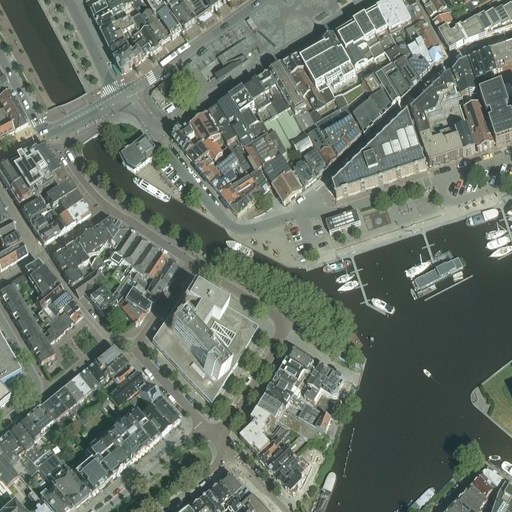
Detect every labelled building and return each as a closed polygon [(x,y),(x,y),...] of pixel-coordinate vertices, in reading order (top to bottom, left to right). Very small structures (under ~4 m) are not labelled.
[(115,14),(129,6),(125,0),(112,0),(108,2),(115,14)] [(160,0),(139,0),(134,3),(132,5),(137,14),(140,13),(141,15),(148,10),(155,22),(157,21),(171,43),(172,41),(182,35),(160,4),(162,3),(160,0)] [(160,0),(162,3),(163,2),(185,33),(196,25),(179,0),(160,0)] [(179,0),(196,25),(211,14),(201,0),(179,0)] [(201,0),(211,14),(212,13),(221,7),(222,6),(217,0),(201,0)] [(401,0),(399,1),(398,2),(402,8),(413,2),(412,0),(401,0)] [(425,9),(432,6),(428,0),(420,0),(423,5),(424,9),(425,9)] [(428,0),(432,6),(434,10),(436,14),(430,18),(430,19),(444,12),(445,13),(441,15),(442,17),(432,22),(433,24),(449,15),(443,5),(440,0),(428,0)] [(440,0),(443,5),(449,15),(451,14),(450,12),(452,11),(447,2),(450,0),(440,0)] [(456,0),(467,17),(475,12),(475,11),(467,0),(456,0)] [(467,0),(475,11),(483,6),(479,0),(467,0)] [(96,25),(101,22),(111,16),(115,14),(108,2),(90,12),(96,25)] [(414,30),(402,8),(398,2),(388,7),(403,37),(414,30)] [(402,8),(414,30),(415,33),(416,32),(411,22),(407,13),(417,8),(413,2),(402,8)] [(436,14),(434,10),(432,6),(425,9),(430,18),(436,14)] [(377,13),(388,34),(393,42),(399,53),(403,50),(406,48),(408,47),(403,37),(388,7),(377,13)] [(407,13),(411,22),(421,17),(417,8),(407,13)] [(511,10),(511,9),(511,8),(503,13),(511,28),(511,10)] [(148,10),(141,15),(162,49),(171,43),(157,21),(155,22),(148,10)] [(511,28),(503,13),(502,11),(495,16),(494,16),(504,32),(511,29),(511,28)] [(138,16),(132,19),(140,37),(141,37),(145,42),(143,43),(144,46),(146,44),(153,55),(161,49),(162,49),(141,15),(140,13),(137,14),(138,16)] [(377,13),(365,20),(381,47),(382,49),(393,42),(388,34),(387,34),(380,22),(382,22),(377,13)] [(456,25),(466,19),(464,14),(454,20),(456,25)] [(494,16),(495,16),(494,14),(486,19),(485,19),(495,35),(504,32),(494,16)] [(454,24),(449,15),(433,24),(437,32),(454,24)] [(102,24),(97,27),(101,35),(116,26),(111,16),(101,22),(102,24)] [(421,17),(411,22),(416,32),(426,26),(421,17)] [(469,44),(486,38),(476,22),(477,22),(474,17),(459,26),(460,28),(457,31),(455,28),(449,32),(447,29),(438,35),(449,54),(468,43),(469,45),(469,44)] [(485,19),(486,19),(485,17),(477,22),(476,22),(486,38),(495,35),(485,19)] [(116,26),(101,35),(106,45),(122,36),(128,33),(132,42),(140,37),(132,19),(117,27),(116,26)] [(365,20),(354,27),(365,46),(370,53),(381,47),(365,20)] [(426,26),(416,32),(415,33),(419,41),(430,35),(426,28),(426,26)] [(336,37),(356,71),(368,65),(367,64),(374,60),(375,61),(385,55),(393,67),(383,75),(385,78),(388,83),(398,76),(400,75),(400,77),(403,75),(406,78),(413,73),(399,53),(393,42),(382,49),(381,47),(370,53),(365,46),(354,27),(353,27),(347,30),(336,37)] [(415,33),(414,30),(403,37),(405,35),(413,50),(406,54),(416,69),(419,67),(421,66),(424,69),(428,75),(434,70),(426,56),(419,41),(415,33)] [(419,41),(426,56),(438,49),(430,35),(419,41)] [(122,36),(106,45),(110,53),(126,43),(122,36)] [(134,45),(130,47),(134,54),(138,51),(145,61),(153,55),(146,44),(144,46),(143,43),(145,42),(141,37),(140,37),(132,42),(134,45)] [(333,39),(323,46),(344,84),(355,77),(333,39)] [(126,43),(110,53),(114,62),(130,52),(127,44),(126,43)] [(313,51),(330,82),(334,89),(344,84),(323,46),(313,51)] [(511,70),(511,46),(490,54),(497,75),(511,70)] [(443,60),(438,49),(426,56),(434,70),(434,69),(434,70),(442,63),(443,60)] [(403,50),(399,53),(413,73),(419,83),(428,75),(424,69),(421,71),(419,67),(416,69),(406,54),(403,50)] [(134,54),(126,58),(133,70),(145,61),(138,51),(134,54)] [(313,51),(298,59),(316,90),(330,82),(313,51)] [(497,75),(490,54),(480,59),(488,82),(494,80),(494,76),(497,75)] [(126,58),(115,64),(121,75),(124,76),(133,70),(126,58)] [(298,59),(284,67),(303,99),(306,97),(316,114),(335,103),(334,101),(335,100),(329,90),(326,92),(319,96),(316,90),(298,59)] [(488,82),(480,59),(469,64),(476,84),(479,83),(480,86),(488,84),(488,82)] [(225,70),(218,76),(221,80),(243,65),(241,63),(231,66),(225,70)] [(461,101),(459,105),(460,109),(479,103),(477,96),(466,65),(453,76),(461,101)] [(307,140),(319,133),(315,126),(309,116),(281,69),(270,76),(285,101),(291,113),(295,119),(294,119),(307,140)] [(362,82),(364,86),(383,75),(381,71),(362,82)] [(400,75),(398,76),(411,94),(421,85),(419,83),(413,73),(406,78),(403,75),(400,77),(400,75)] [(364,86),(361,88),(365,95),(381,122),(394,109),(395,109),(398,106),(400,104),(388,83),(385,78),(383,75),(364,86)] [(398,76),(388,83),(400,104),(402,102),(411,94),(398,76)] [(153,99),(155,102),(162,111),(166,109),(165,107),(168,104),(170,106),(173,104),(169,97),(172,95),(173,96),(173,95),(176,93),(177,93),(177,92),(179,91),(180,91),(180,90),(183,88),(184,88),(176,77),(162,87),(155,92),(154,92),(153,93),(153,94),(152,94),(152,95),(152,96),(151,97),(151,98),(152,99),(153,99)] [(268,77),(257,84),(276,116),(276,115),(279,119),(291,113),(285,101),(283,102),(268,77)] [(421,145),(438,140),(455,134),(467,130),(460,109),(459,105),(450,79),(411,115),(411,116),(416,129),(421,145)] [(257,84),(243,94),(257,118),(269,138),(267,139),(280,160),(281,160),(284,165),(288,163),(298,157),(298,158),(300,157),(313,150),(307,140),(294,119),(295,119),(291,113),(279,119),(276,115),(276,116),(257,84)] [(480,93),(481,97),(479,98),(496,148),(511,142),(511,123),(501,90),(500,90),(499,86),(480,93)] [(356,102),(365,95),(361,88),(342,98),(347,108),(348,109),(356,102)] [(229,103),(257,145),(267,139),(269,138),(243,94),(229,103)] [(381,122),(365,95),(356,102),(372,130),(381,122)] [(10,96),(0,100),(0,109),(1,112),(15,105),(10,96)] [(335,100),(334,101),(335,103),(340,112),(347,108),(342,98),(339,99),(339,98),(335,100)] [(356,102),(348,109),(353,119),(364,137),(364,138),(372,130),(356,102)] [(237,143),(245,153),(257,145),(229,103),(218,111),(237,143)] [(15,105),(1,112),(4,117),(11,131),(12,131),(14,136),(15,135),(27,129),(20,115),(18,110),(15,105)] [(494,148),(479,107),(464,112),(477,154),(494,148)] [(323,122),(315,126),(319,133),(321,136),(322,135),(338,162),(362,140),(362,139),(351,121),(353,119),(348,109),(347,108),(340,112),(323,122)] [(0,142),(1,142),(13,136),(11,131),(4,117),(1,112),(0,109),(0,142)] [(222,140),(233,157),(239,167),(241,170),(248,165),(248,164),(250,162),(245,153),(237,143),(218,111),(208,117),(222,140)] [(314,113),(309,116),(315,126),(323,122),(318,115),(316,116),(314,113)] [(197,125),(189,130),(201,148),(209,158),(215,166),(224,159),(215,145),(222,140),(208,117),(200,122),(197,125)] [(418,150),(412,130),(408,119),(408,118),(407,120),(403,123),(398,128),(394,132),(394,131),(391,134),(392,134),(388,138),(388,137),(383,142),(380,146),(380,145),(377,148),(373,152),(368,156),(368,157),(364,160),(361,163),(358,167),(358,166),(353,171),(349,174),(346,177),(347,177),(343,181),(338,185),(334,189),(333,190),(333,192),(334,192),(336,199),(336,201),(338,200),(342,199),(343,199),(349,197),(353,195),(353,196),(356,194),(360,193),(366,191),(370,190),(374,189),(374,188),(378,187),(384,185),(388,183),(388,184),(392,182),(396,181),(402,179),(406,178),(410,177),(410,176),(414,175),(420,173),(422,172),(426,171),(425,169),(425,170),(418,150)] [(174,143),(174,144),(179,150),(187,159),(196,152),(198,150),(201,148),(189,130),(188,131),(182,135),(182,136),(180,136),(180,137),(179,137),(178,137),(178,138),(177,138),(177,139),(176,139),(176,140),(175,140),(175,141),(175,142),(174,142),(174,143)] [(467,130),(455,134),(463,159),(463,158),(467,157),(467,158),(471,156),(475,154),(467,130)] [(337,163),(321,136),(319,133),(307,140),(313,150),(327,173),(328,173),(337,163)] [(438,140),(421,145),(429,168),(430,170),(463,159),(455,134),(438,140)] [(120,158),(125,168),(142,155),(149,164),(159,156),(156,153),(154,150),(152,148),(150,145),(148,142),(146,139),(145,140),(140,144),(136,146),(136,147),(132,150),(131,150),(121,158),(120,158)] [(280,160),(267,139),(257,145),(245,153),(250,162),(248,164),(248,165),(255,177),(255,178),(259,175),(258,175),(262,173),(280,160)] [(43,147),(30,154),(40,170),(48,182),(61,173),(57,168),(52,161),(43,147)] [(196,152),(187,159),(196,169),(207,160),(209,158),(201,148),(198,150),(196,152)] [(327,173),(313,150),(300,157),(316,182),(327,173)] [(18,160),(6,166),(7,167),(29,202),(52,189),(47,182),(48,182),(40,170),(30,155),(30,154),(28,155),(19,160),(18,160)] [(149,164),(142,155),(125,168),(134,175),(149,164)] [(212,188),(219,197),(236,182),(230,174),(239,167),(233,157),(226,162),(227,165),(218,173),(221,178),(219,180),(220,181),(212,188)] [(288,163),(291,169),(293,173),(305,192),(316,182),(300,157),(298,158),(298,157),(288,163)] [(207,160),(196,169),(204,178),(212,188),(220,181),(219,180),(221,178),(218,173),(227,165),(226,162),(224,159),(215,166),(209,158),(207,160)] [(280,160),(262,173),(272,188),(272,189),(273,190),(276,194),(275,194),(276,196),(276,195),(279,200),(280,201),(282,206),(283,207),(284,207),(285,206),(289,203),(290,203),(291,203),(295,199),(296,199),(296,198),(302,194),(292,177),(291,177),(284,165),(281,160),(280,160)] [(7,167),(0,169),(0,179),(0,180),(8,192),(18,208),(29,202),(7,167)] [(69,186),(62,176),(61,173),(48,182),(47,182),(52,189),(55,194),(69,186)] [(133,175),(129,182),(166,205),(171,198),(133,175)] [(257,187),(256,188),(264,197),(270,191),(269,190),(259,175),(255,178),(255,177),(252,179),(257,187)] [(238,200),(240,198),(256,188),(257,187),(252,179),(233,191),(232,190),(221,198),(230,210),(240,202),(238,200)] [(51,211),(75,196),(69,186),(55,194),(45,200),(43,199),(39,201),(47,214),(48,213),(49,215),(53,213),(51,211)] [(230,210),(238,220),(239,218),(264,197),(256,188),(240,198),(238,200),(240,202),(230,210)] [(66,216),(82,206),(75,196),(51,211),(53,213),(58,221),(66,216)] [(29,226),(40,220),(49,215),(48,213),(47,214),(39,201),(20,211),(29,226)] [(0,228),(9,223),(0,204),(0,228)] [(82,206),(66,216),(74,228),(90,218),(82,206)] [(49,215),(44,218),(45,218),(49,225),(45,228),(47,231),(53,227),(59,238),(66,233),(58,221),(53,213),(49,215)] [(195,213),(190,221),(220,239),(225,231),(224,230),(195,213)] [(360,226),(356,214),(326,224),(330,236),(360,226)] [(66,216),(58,221),(66,233),(74,228),(66,216)] [(40,220),(29,226),(37,237),(47,231),(45,228),(40,221),(40,220)] [(105,249),(113,254),(126,235),(109,223),(95,232),(96,232),(106,249),(105,249)] [(10,225),(0,230),(0,242),(15,235),(10,225)] [(43,248),(59,238),(53,227),(47,231),(37,237),(43,248)] [(75,245),(94,274),(97,272),(98,273),(105,268),(106,267),(108,268),(111,265),(108,263),(102,265),(98,259),(105,249),(106,249),(96,232),(75,245)] [(108,263),(111,265),(118,270),(121,265),(135,245),(134,245),(137,242),(127,235),(114,254),(108,263)] [(16,236),(0,244),(2,248),(4,248),(7,254),(11,252),(21,246),(16,236)] [(117,272),(111,280),(120,286),(122,287),(149,250),(148,249),(137,242),(135,245),(121,265),(128,270),(123,276),(117,272)] [(81,282),(88,277),(83,269),(87,266),(93,274),(94,274),(75,245),(60,255),(67,266),(70,264),(81,282)] [(21,246),(11,252),(18,263),(27,258),(21,246)] [(120,286),(112,297),(116,300),(113,304),(116,308),(119,311),(120,310),(122,311),(125,307),(131,311),(132,311),(123,305),(131,293),(138,284),(142,279),(157,256),(149,250),(122,287),(120,286)] [(2,252),(0,252),(0,273),(17,264),(18,263),(11,252),(7,254),(4,256),(2,252)] [(71,289),(81,282),(70,264),(67,266),(60,255),(52,260),(61,274),(62,273),(64,277),(63,277),(71,289)] [(142,279),(138,284),(148,291),(153,284),(168,263),(167,263),(167,262),(157,256),(142,279)] [(415,293),(463,269),(458,258),(410,282),(415,293)] [(168,263),(153,284),(164,291),(167,286),(178,270),(168,263)] [(29,281),(43,271),(39,266),(35,266),(23,273),(25,276),(29,281)] [(27,282),(27,283),(33,291),(49,279),(43,271),(29,281),(27,282)] [(81,282),(71,289),(79,301),(84,297),(89,302),(100,294),(96,288),(105,282),(98,273),(97,272),(94,274),(93,274),(93,275),(89,278),(88,277),(81,282)] [(27,282),(29,281),(25,276),(24,277),(2,289),(4,293),(0,295),(0,298),(2,303),(17,294),(14,289),(22,284),(23,286),(27,283),(27,282)] [(388,277),(362,286),(365,294),(391,285),(388,277)] [(49,279),(33,291),(39,300),(39,301),(56,287),(49,279)] [(131,293),(123,305),(132,311),(144,319),(150,312),(139,304),(141,301),(145,297),(148,291),(138,284),(131,293)] [(148,291),(145,297),(155,304),(164,291),(153,284),(148,291)] [(56,287),(39,301),(39,300),(34,305),(41,314),(62,296),(63,295),(56,287)] [(225,311),(220,308),(195,293),(189,289),(185,295),(183,297),(180,303),(179,303),(174,310),(174,311),(169,317),(169,318),(164,326),(163,327),(158,334),(158,335),(153,342),(152,343),(152,344),(158,351),(202,398),(203,397),(218,383),(223,388),(239,361),(247,348),(256,333),(257,331),(225,311)] [(105,318),(116,308),(113,304),(102,292),(100,294),(89,302),(101,317),(105,318)] [(6,309),(21,301),(17,294),(2,303),(6,309)] [(41,314),(37,317),(45,329),(47,327),(56,319),(62,314),(72,305),(65,297),(64,297),(62,296),(41,314)] [(141,301),(139,304),(150,312),(155,304),(145,297),(141,301)] [(24,305),(21,301),(6,309),(10,316),(28,305),(27,303),(24,305)] [(14,322),(28,314),(26,309),(29,306),(28,305),(10,316),(14,322)] [(62,314),(74,326),(83,318),(72,305),(62,314)] [(120,310),(119,311),(134,328),(138,328),(143,321),(144,320),(144,319),(132,311),(131,311),(125,307),(122,311),(120,310)] [(32,320),(28,314),(14,322),(18,329),(32,320)] [(62,314),(56,319),(69,331),(74,326),(62,314)] [(36,327),(34,323),(38,321),(36,317),(32,320),(18,329),(21,335),(36,327)] [(69,331),(56,319),(47,327),(51,330),(46,334),(49,338),(44,342),(47,346),(48,349),(54,343),(55,344),(63,337),(63,336),(69,331)] [(25,342),(40,333),(36,327),(21,335),(25,342)] [(25,342),(29,348),(43,340),(40,333),(25,342)] [(33,355),(47,346),(44,342),(43,341),(44,341),(43,340),(29,348),(33,355)] [(0,342),(0,411),(5,408),(2,403),(0,404),(0,388),(20,377),(0,342)] [(51,353),(48,349),(47,346),(33,355),(36,361),(51,353)] [(112,350),(108,354),(103,358),(112,368),(121,360),(118,357),(112,350)] [(40,368),(43,366),(54,359),(51,353),(36,361),(40,368)] [(293,354),(287,363),(297,370),(304,358),(298,355),(296,354),(293,354)] [(94,366),(100,372),(103,369),(106,372),(112,368),(103,358),(94,366)] [(297,370),(312,379),(319,367),(304,358),(297,370)] [(121,360),(112,368),(106,372),(105,373),(108,377),(112,381),(128,368),(121,360)] [(304,382),(308,385),(312,379),(297,370),(287,363),(281,374),(302,387),(304,382)] [(108,377),(105,373),(103,376),(100,372),(94,366),(87,372),(99,388),(105,394),(102,390),(104,389),(100,384),(108,377)] [(307,402),(308,403),(313,406),(332,376),(319,367),(312,379),(308,385),(309,385),(307,389),(308,389),(313,392),(308,400),(307,402)] [(128,368),(112,381),(118,389),(135,376),(135,375),(128,368)] [(78,378),(92,394),(97,390),(98,391),(98,392),(105,400),(108,398),(113,394),(110,391),(106,395),(105,394),(99,388),(87,372),(78,378)] [(113,394),(108,398),(118,410),(130,400),(146,387),(136,376),(135,376),(118,389),(119,390),(113,394)] [(280,376),(274,386),(298,401),(301,396),(297,394),(301,387),(298,386),(297,386),(280,376)] [(333,376),(322,393),(332,400),(334,401),(337,400),(339,397),(338,394),(344,383),(343,380),(340,378),(337,378),(333,376)] [(78,378),(71,385),(84,401),(89,397),(96,405),(99,403),(92,394),(78,378)] [(78,405),(84,401),(71,385),(62,392),(80,413),(83,411),(78,405)] [(311,409),(305,405),(298,401),(274,386),(265,400),(286,412),(290,406),(303,414),(299,420),(326,436),(331,421),(326,418),(311,409)] [(146,387),(130,400),(144,415),(150,409),(159,401),(155,397),(147,390),(148,389),(146,387)] [(57,396),(55,398),(68,414),(69,413),(73,418),(75,416),(80,421),(84,418),(80,413),(62,392),(57,396)] [(314,406),(312,409),(327,419),(328,417),(330,418),(330,416),(335,404),(331,402),(332,400),(322,393),(314,406)] [(68,414),(55,398),(47,405),(68,431),(74,427),(68,420),(67,421),(64,417),(68,414)] [(257,413),(288,432),(317,450),(326,436),(299,420),(298,421),(285,413),(286,412),(265,400),(257,413)] [(180,423),(159,401),(150,409),(160,421),(170,431),(174,429),(180,423)] [(47,405),(39,411),(52,427),(56,423),(65,434),(68,431),(47,405)] [(148,427),(140,418),(133,410),(129,414),(124,408),(119,411),(125,418),(150,448),(160,440),(148,427)] [(170,431),(160,421),(150,409),(144,415),(141,417),(161,440),(170,431)] [(52,427),(39,411),(26,421),(39,437),(52,427)] [(257,413),(251,423),(254,424),(252,427),(265,434),(265,435),(267,432),(265,431),(271,422),(282,429),(272,441),(275,444),(279,441),(283,437),(288,432),(257,413)] [(151,448),(150,448),(125,418),(114,428),(139,457),(146,451),(147,452),(151,448)] [(41,440),(39,437),(26,421),(18,428),(32,447),(41,440)] [(258,460),(270,448),(263,441),(266,439),(263,436),(265,435),(252,427),(251,429),(253,430),(240,441),(248,449),(258,460)] [(139,457),(114,428),(104,436),(129,466),(130,466),(133,463),(139,457)] [(33,449),(16,430),(8,437),(23,456),(33,466),(49,452),(46,449),(43,452),(37,445),(34,448),(33,449)] [(129,466),(104,436),(94,445),(119,475),(123,472),(123,471),(129,466)] [(23,456),(8,437),(0,443),(16,461),(23,456)] [(285,439),(283,437),(279,441),(275,444),(270,448),(258,460),(266,469),(282,453),(286,449),(281,445),(282,444),(281,443),(285,439)] [(16,461),(0,443),(0,455),(19,479),(26,487),(40,475),(37,470),(33,466),(23,456),(16,461)] [(119,475),(94,445),(84,454),(85,455),(109,483),(116,477),(119,475)] [(275,479),(295,461),(286,451),(267,470),(275,479)] [(49,452),(33,466),(37,470),(40,475),(53,491),(70,511),(73,511),(89,499),(67,473),(63,469),(59,464),(53,457),(49,452)] [(19,479),(0,455),(0,470),(12,485),(19,479)] [(81,486),(91,498),(98,492),(102,489),(109,483),(85,455),(85,456),(87,459),(71,472),(82,485),(81,486)] [(189,461),(186,463),(186,464),(185,463),(185,464),(183,462),(176,468),(184,478),(191,472),(189,470),(190,469),(190,468),(193,465),(189,461)] [(275,480),(282,486),(301,468),(295,461),(275,479),(275,480)] [(511,465),(505,461),(500,469),(511,476),(511,465)] [(306,463),(301,468),(282,486),(291,496),(292,497),(292,496),(293,498),(294,498),(298,494),(298,491),(295,489),(301,484),(301,482),(305,478),(303,477),(307,472),(309,474),(313,470),(306,463)] [(12,485),(0,470),(0,482),(6,490),(12,485)] [(480,482),(490,491),(498,499),(504,490),(507,486),(488,474),(480,482)] [(326,477),(312,511),(323,511),(335,481),(326,477)] [(222,487),(229,497),(240,488),(234,481),(229,480),(229,481),(222,487)] [(0,497),(4,502),(11,496),(6,490),(0,482),(0,497)] [(480,482),(472,490),(486,504),(486,503),(491,498),(496,503),(498,499),(490,491),(480,482)] [(431,486),(404,511),(416,511),(436,492),(431,486)] [(222,487),(210,497),(221,510),(222,510),(232,501),(229,497),(222,487)] [(229,497),(232,501),(234,503),(245,494),(240,488),(229,497)] [(481,511),(488,505),(486,503),(486,504),(472,490),(463,499),(477,511),(481,511)] [(39,499),(41,501),(49,511),(70,511),(53,491),(46,496),(44,494),(39,499)] [(511,511),(511,495),(505,491),(499,500),(494,511),(511,511)] [(47,511),(43,506),(42,507),(31,493),(26,497),(37,510),(34,511),(47,511)] [(228,511),(243,511),(253,503),(254,502),(245,494),(234,503),(227,510),(228,511)] [(221,510),(210,497),(204,502),(200,505),(206,511),(223,511),(222,510),(221,510)] [(477,511),(463,499),(455,508),(459,511),(477,511)] [(255,504),(253,503),(243,511),(262,511),(255,504)]
